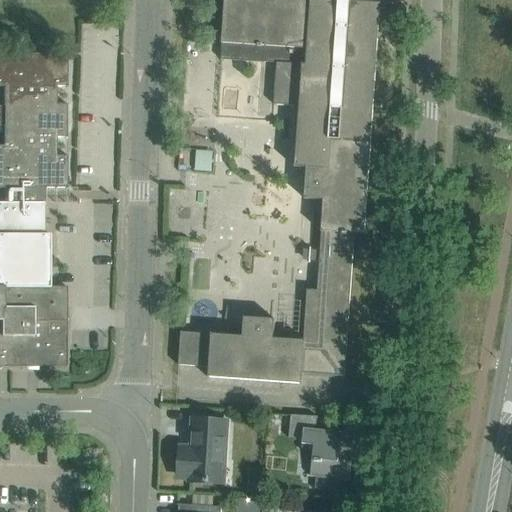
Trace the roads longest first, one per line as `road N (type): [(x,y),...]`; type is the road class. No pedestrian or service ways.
road 1 (residential): [(395,511),(431,0)]
road 2 (residential): [(121,427),(138,386),(150,0)]
road 3 (tertiary): [(502,366),(483,511)]
road 4 (residential): [(0,410),(86,411),(121,427)]
